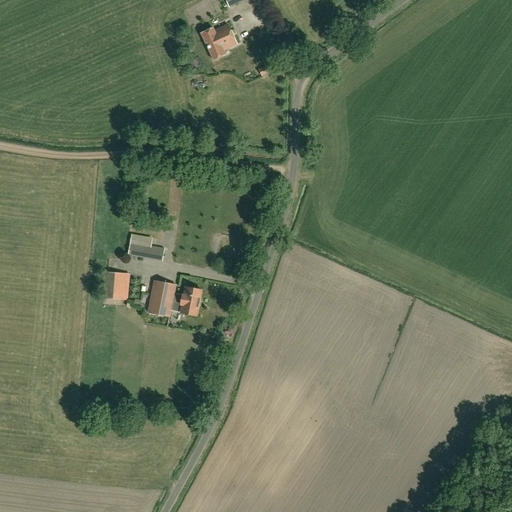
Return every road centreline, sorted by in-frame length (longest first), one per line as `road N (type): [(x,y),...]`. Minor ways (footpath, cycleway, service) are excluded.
road 1 (unclassified): [(165,511),(217,416),(287,207),(301,79),(403,0)]
road 2 (track): [(0,147),(91,157),(177,154),(293,172)]
